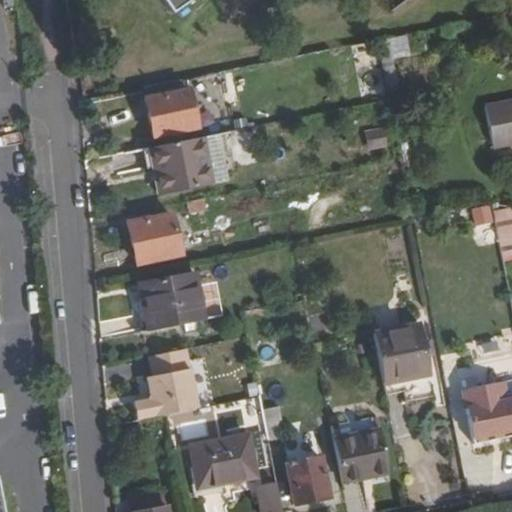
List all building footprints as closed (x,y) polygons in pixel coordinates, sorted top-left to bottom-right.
[(167,0),(177,13),(196,0),(167,0)] [(383,92),(379,72),(361,76),(365,96),(383,92)] [(197,128),(189,88),(144,97),(152,137),(197,128)] [(511,100),(485,106),(494,148),(511,144),(511,100)] [(385,146),(381,128),(365,131),(368,148),(385,146)] [(202,138),(153,147),(158,174),(154,175),(159,194),(210,183),(202,138)] [(505,262),(511,259),(511,205),(491,212),(505,262)] [(473,228),(493,225),(490,206),(471,209),(473,228)] [(172,213),(126,222),(136,263),(181,253),(172,213)] [(147,331),(203,319),(194,273),(138,283),(147,331)] [(374,333),(383,383),(430,374),(420,323),(373,331),(374,333)] [(184,348),(147,356),(151,375),(145,376),(148,395),(146,400),(133,403),(136,419),(165,413),(196,407),(184,348)] [(511,398),(507,399),(504,383),(465,390),(475,437),(511,429),(511,398)] [(289,391),(259,396),(262,414),(283,410),(282,409),(292,407),(289,391)] [(262,414),(268,440),(288,436),(283,410),(262,414)] [(330,422),(341,481),(386,473),(375,413),(330,422)] [(255,476),(247,435),(190,445),(198,488),(255,476)] [(320,456),(285,463),(294,505),(329,497),(320,456)] [(264,511),(281,511),(276,482),(260,484),(264,511)] [(133,498),(135,511),(140,511),(166,507),(162,492),(133,498)]
